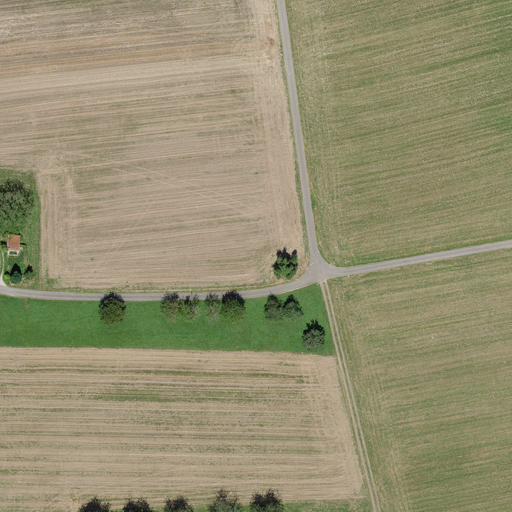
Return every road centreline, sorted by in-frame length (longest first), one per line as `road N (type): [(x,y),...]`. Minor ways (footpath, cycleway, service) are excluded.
road 1 (track): [(511,242),(202,297),(0,292)]
road 2 (track): [(278,0),(324,275)]
road 3 (track): [(380,511),(324,275)]
